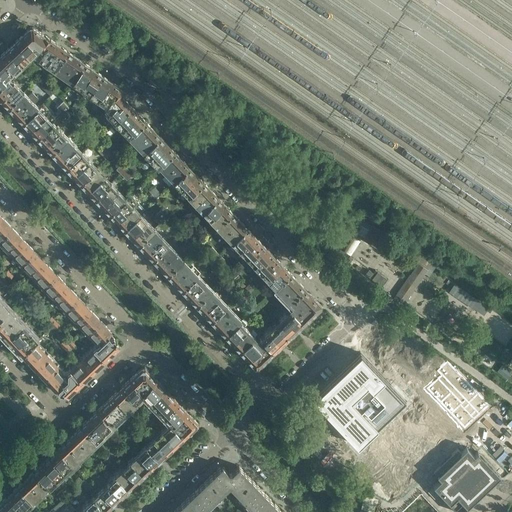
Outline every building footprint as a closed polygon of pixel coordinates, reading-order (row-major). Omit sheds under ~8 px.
[(38,56),(50,39),(33,27),(30,27),(22,35),(36,49),(40,51),(37,55),(38,56)] [(40,51),(36,49),(22,35),(7,49),(23,65),(28,60),(27,59),(33,52),(37,55),(40,51)] [(55,69),(67,51),(50,39),(38,56),(43,59),(42,61),(49,67),(50,65),(55,69)] [(23,65),(7,49),(0,55),(0,73),(4,78),(7,77),(16,69),(17,70),(23,65)] [(73,80),(85,63),(67,51),(55,69),(73,80)] [(90,93),(102,75),(85,63),(73,80),(90,93)] [(107,104),(119,87),(102,75),(90,93),(107,104)] [(22,93),(18,89),(19,87),(13,81),(12,82),(8,78),(0,85),(0,99),(8,107),(22,93)] [(131,106),(121,96),(124,91),(119,87),(107,104),(106,107),(109,110),(107,112),(115,120),(131,106)] [(37,108),(33,104),(34,102),(28,96),(27,97),(22,93),(8,107),(22,122),(37,108)] [(145,121),(131,106),(115,120),(130,136),(145,121)] [(51,123),(47,119),(49,118),(42,111),(41,113),(37,108),(22,122),(36,137),(51,123)] [(160,136),(145,121),(130,136),(144,151),(160,136)] [(66,138),(62,134),(63,132),(57,126),(55,128),(51,123),(36,137),(51,153),(66,138)] [(174,151),(160,136),(144,151),(159,166),(160,165),(174,151)] [(81,153),(66,138),(51,153),(66,168),(81,153)] [(189,167),(174,151),(160,165),(164,169),(163,170),(169,177),(171,175),(175,180),(189,167)] [(95,169),(81,153),(66,168),(80,183),(95,169)] [(203,182),(189,167),(175,180),(179,184),(177,185),(184,192),(185,191),(189,195),(203,182)] [(110,184),(95,169),(80,183),(94,198),(110,184)] [(218,197),(203,182),(189,195),(193,199),(192,201),(198,207),(200,206),(204,210),(218,197)] [(124,199),(110,184),(94,198),(109,214),(124,199)] [(232,212),(218,197),(204,210),(208,215),(206,216),(213,223),(214,221),(218,226),(232,212)] [(139,214),(124,199),(109,214),(123,229),(139,214)] [(247,228),(232,212),(218,226),(222,230),(221,231),(227,238),(229,237),(233,241),(247,228)] [(153,230),(139,214),(123,229),(138,244),(153,230)] [(0,238),(12,227),(1,216),(0,216),(0,238)] [(343,226),(346,222),(340,218),(338,223),(343,226)] [(395,240),(363,220),(360,225),(361,226),(356,232),(364,238),(363,239),(382,251),(389,241),(393,244),(395,240)] [(0,241),(10,252),(23,239),(12,227),(0,238),(0,241)] [(261,243),(247,228),(233,241),(237,245),(235,246),(242,253),(243,252),(247,256),(261,243)] [(168,245),(153,230),(138,244),(152,259),(168,245)] [(351,255),(360,241),(353,236),(344,250),(351,255)] [(21,263),(34,251),(23,239),(10,252),(21,263)] [(276,258),(261,243),(247,256),(251,260),(250,262),(256,268),(258,267),(262,271),(276,258)] [(182,260),(168,245),(152,259),(167,274),(182,260)] [(32,275),(45,262),(34,251),(21,263),(32,275)] [(428,262),(415,253),(411,259),(418,263),(425,267),(428,262)] [(290,273),(276,258),(262,271),(266,275),(264,277),(271,284),(272,282),(276,286),(290,273)] [(197,275),(182,260),(167,274),(181,290),(197,275)] [(43,286),(56,274),(45,262),(32,275),(43,286)] [(429,276),(436,267),(428,262),(425,267),(428,269),(425,273),(429,276)] [(413,290),(425,273),(428,269),(425,267),(418,263),(410,274),(394,297),(404,304),(413,290)] [(371,278),(375,274),(369,270),(365,274),(371,278)] [(375,274),(371,278),(382,287),(387,280),(376,272),(375,274)] [(304,288),(290,273),(276,286),(280,291),(279,292),(285,299),(287,297),(291,302),(304,288)] [(54,298),(67,285),(56,274),(43,286),(54,298)] [(211,290),(197,275),(181,290),(196,305),(211,290)] [(454,284),(449,291),(475,308),(476,309),(480,302),(454,284)] [(65,310),(78,297),(67,285),(54,298),(65,310)] [(321,308),(321,305),(304,288),(291,302),(295,306),(291,309),(304,323),(321,308)] [(226,306),(211,290),(196,305),(210,320),(226,306)] [(76,321),(89,309),(78,297),(65,310),(76,321)] [(240,321),(226,306),(210,320),(225,335),(239,322),(240,321)] [(250,317),(255,312),(257,311),(254,308),(247,314),(250,317)] [(87,333),(100,320),(89,309),(76,321),(87,333)] [(289,338),(304,323),(291,309),(287,313),(286,312),(279,318),(280,320),(276,324),(289,338)] [(22,325),(17,321),(19,319),(13,312),(11,314),(7,310),(0,316),(0,331),(7,339),(22,325)] [(108,335),(110,333),(111,332),(100,320),(87,333),(96,343),(96,344),(98,344),(108,335)] [(253,337),(249,333),(251,332),(244,325),(243,326),(239,322),(225,335),(239,351),(253,337)] [(274,352),(289,338),(276,324),(272,328),(270,326),(264,333),(265,334),(261,338),(274,352)] [(36,340),(32,336),(34,334),(28,328),(26,329),(22,325),(7,339),(22,354),(35,341),(36,340)] [(120,347),(115,342),(116,341),(116,339),(110,333),(108,335),(98,344),(96,344),(96,346),(94,348),(106,360),(120,347)] [(258,368),(274,352),(261,338),(257,342),(253,337),(239,351),(255,367),(258,368)] [(33,366),(46,353),(35,341),(22,354),(33,366)] [(106,360),(94,348),(82,359),(94,372),(106,360)] [(362,351),(314,397),(359,444),(385,420),(387,422),(393,417),(391,415),(407,399),(362,351)] [(44,377),(58,364),(46,353),(33,366),(44,377)] [(94,372),(82,359),(70,370),(82,383),(94,372)] [(66,379),(67,372),(65,372),(58,364),(44,377),(55,389),(56,388),(66,379)] [(444,378),(430,391),(467,431),(491,408),(450,364),(440,374),(444,378)] [(141,393),(156,379),(145,367),(142,367),(129,380),(141,393)] [(511,375),(502,368),(498,372),(509,380),(511,375)] [(66,398),(82,383),(70,370),(68,372),(67,372),(66,379),(56,388),(66,398)] [(171,395),(156,379),(141,393),(143,395),(144,394),(157,408),(171,395)] [(143,395),(141,393),(129,380),(113,395),(127,410),(143,395)] [(127,410),(113,395),(97,410),(111,425),(127,410)] [(186,411),(172,395),(171,395),(157,408),(171,423),(172,424),(186,411)] [(111,425),(97,410),(81,425),(96,440),(111,425)] [(197,425),(198,423),(186,411),(172,424),(184,437),(197,425)] [(168,453),(184,437),(172,424),(171,423),(155,438),(168,453)] [(96,440),(81,425),(66,440),(80,455),(96,440)] [(152,468),(168,453),(155,438),(138,454),(139,454),(152,468)] [(80,455),(66,440),(50,455),(64,470),(80,455)] [(441,479),(433,486),(458,511),(462,511),(500,476),(477,452),(474,455),(466,447),(461,453),(457,449),(434,472),(441,479)] [(152,468),(139,454),(135,458),(133,457),(127,463),(129,464),(124,469),(137,482),(137,481),(139,481),(141,479),(141,478),(147,471),(149,472),(152,468)] [(48,485),(64,470),(50,455),(34,470),(48,485)] [(252,479),(239,466),(231,473),(229,472),(222,465),(208,479),(221,492),(229,485),(230,485),(238,493),(252,479)] [(136,483),(137,482),(124,469),(120,473),(118,471),(112,477),(113,479),(109,483),(121,496),(122,495),(123,496),(126,493),(126,492),(132,486),(133,486),(136,484),(136,483)] [(32,501),(48,485),(34,470),(33,471),(32,471),(29,473),(29,475),(22,482),(21,481),(18,484),(18,485),(17,486),(32,501)] [(201,511),(222,493),(221,492),(208,479),(185,501),(195,511),(201,511)] [(264,511),(274,503),(252,479),(238,493),(237,493),(254,511),(264,511)] [(121,497),(121,496),(109,483),(104,487),(103,486),(97,492),(98,493),(94,497),(106,511),(107,510),(108,510),(111,508),(111,506),(117,500),(118,500),(121,498),(121,497)] [(19,511),(32,501),(17,486),(17,487),(15,486),(13,489),(13,490),(6,497),(5,497),(2,499),(2,500),(1,501),(11,511),(19,511)] [(105,511),(106,511),(94,497),(89,502),(88,500),(82,506),(83,508),(79,511),(78,511),(105,511)] [(11,511),(1,501),(1,502),(0,501),(0,511),(11,511)] [(195,511),(185,501),(172,511),(195,511)] [(282,511),(274,503),(264,511),(282,511)]
